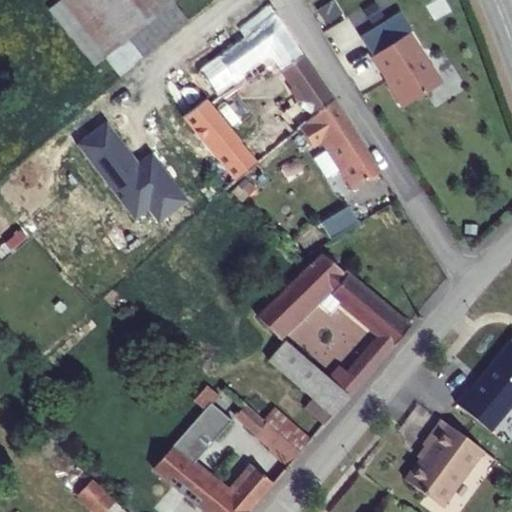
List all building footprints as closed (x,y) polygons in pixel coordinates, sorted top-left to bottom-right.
[(110,0),(88,0),(99,12),(111,0),(110,0)] [(148,0),(110,0),(111,0),(99,12),(123,41),(158,10),(148,0)] [(255,28),(199,68),(214,90),(267,52),(282,71),(304,52),(268,5),(248,19),(255,28)] [(438,80),(407,29),(411,27),(399,7),(358,32),(400,104),(438,80)] [(304,52),(282,71),(294,85),(316,67),(304,52)] [(335,93),(316,67),(294,85),(303,96),(239,147),(199,97),(179,112),(211,152),(201,161),(222,184),(303,118),(335,93)] [(120,75),(83,106),(97,122),(134,91),(120,75)] [(378,161),(335,93),(303,118),(313,134),(321,129),(352,178),(378,161)] [(321,248),(255,309),(279,334),(329,288),(381,334),(384,337),(380,342),(385,346),(407,321),(321,248)] [(381,334),(365,351),(374,360),(385,346),(380,342),(384,337),(381,334)] [(284,339),(269,356),(311,393),(303,401),(323,418),(374,360),(365,351),(352,365),(346,360),(330,379),(284,339)] [(511,397),(511,372),(493,357),(470,385),(466,382),(454,397),(489,425),(511,397)] [(201,412),(152,464),(207,511),(245,511),(272,478),(250,460),(227,490),(189,458),(229,414),(285,462),(300,445),(226,384),(217,394),(206,386),(191,403),(201,412)] [(479,442),(436,412),(418,437),(423,440),(400,472),(437,499),(479,442)] [(82,468),(64,488),(89,511),(100,511),(114,498),(82,468)] [(112,501),(105,511),(128,511),(129,511),(112,501)]
